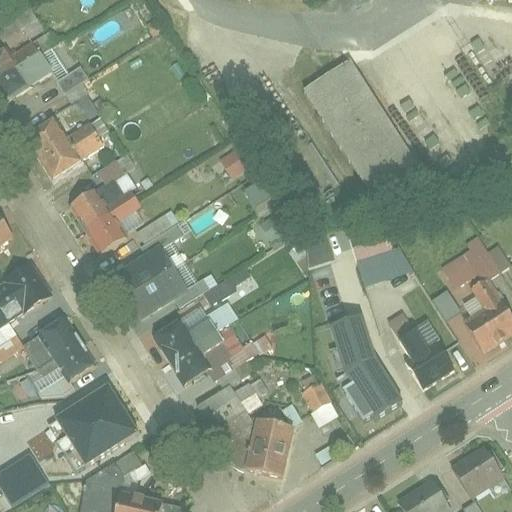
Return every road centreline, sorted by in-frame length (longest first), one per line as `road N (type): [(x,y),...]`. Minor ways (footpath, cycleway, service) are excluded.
road 1 (residential): [(0,155),(225,511)]
road 2 (tertiary): [(303,511),(497,391)]
